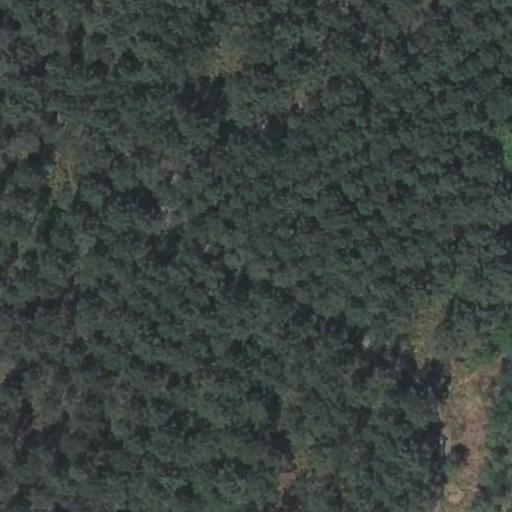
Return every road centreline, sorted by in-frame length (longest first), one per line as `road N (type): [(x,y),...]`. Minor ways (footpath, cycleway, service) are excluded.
road 1 (track): [(472,398),(188,231),(168,195),(180,174),(352,81),(432,0)]
road 2 (track): [(438,511),(504,300),(511,296)]
